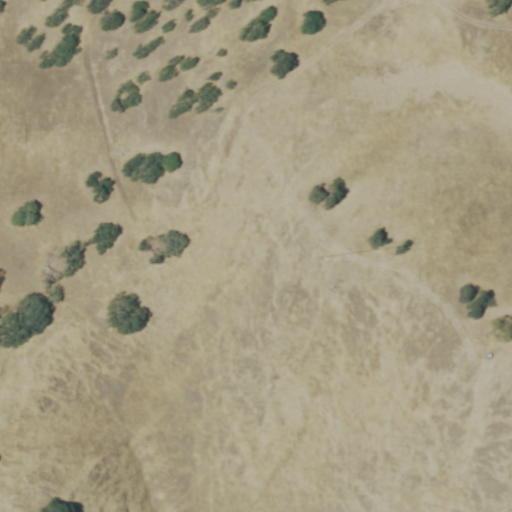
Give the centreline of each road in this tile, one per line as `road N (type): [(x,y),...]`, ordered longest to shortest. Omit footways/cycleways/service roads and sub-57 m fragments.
road 1 (track): [(511,26),(465,19),(435,0),(385,5),(240,111),(242,126),(301,212),(369,267)]
road 2 (track): [(240,111),(199,201),(170,213),(137,208),(118,189),(86,72),(84,41),(107,0)]
